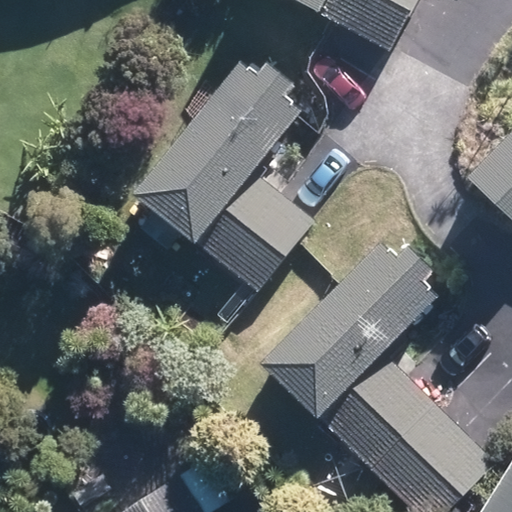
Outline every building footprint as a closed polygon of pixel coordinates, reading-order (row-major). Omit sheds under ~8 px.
[(314,0),(401,42),(421,0),(314,0)] [(317,74),(287,51),(277,64),(261,51),(151,190),(268,283),(325,211),(265,163),(317,96),(306,87),(317,74)] [(511,136),(485,164),(511,190),(511,136)] [(466,279),(412,223),(276,353),(427,511),(444,511),(499,460),(393,348),(466,279)] [(242,493),(213,452),(125,511),(219,511),(218,510),(242,493)] [(511,511),(511,476),(488,511),(511,511)]
